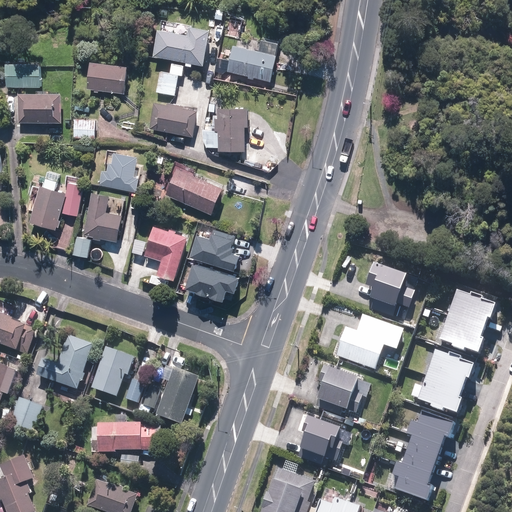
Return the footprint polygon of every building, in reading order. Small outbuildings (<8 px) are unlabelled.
[(243,16),(229,14),(226,34),(240,36),(243,16)] [(276,51),(238,42),(232,68),(270,77),(276,51)] [(44,61),(11,59),(9,82),(43,84),(44,61)] [(131,64),(94,59),(91,84),(128,88),(131,64)] [(178,91),(180,71),(163,69),(161,90),(178,91)] [(63,91),(21,90),(21,119),(63,120),(63,91)] [(159,100),(155,125),(192,132),(197,107),(159,100)] [(249,145),(247,105),(222,106),(223,146),(249,145)] [(99,117),(77,117),(77,135),(99,135),(99,117)] [(133,179),(135,160),(112,157),(111,166),(107,165),(107,172),(101,172),(99,187),(136,191),(138,180),(133,179)] [(180,166),(170,190),(213,208),(223,185),(180,166)] [(252,177),(232,172),(228,189),(248,193),(252,177)] [(70,189),(41,186),(33,220),(62,223),(65,208),(77,210),(81,191),(82,182),(71,181),(70,189)] [(110,191),(93,189),(88,233),(120,237),(123,213),(108,211),(110,191)] [(201,232),(184,227),(171,271),(203,280),(211,253),(196,249),(201,232)] [(91,239),(75,237),(72,257),(88,259),(91,239)] [(408,273),(377,263),(369,285),(375,287),(372,297),(374,298),(371,308),(394,315),(398,302),(410,306),(416,289),(404,285),(408,273)] [(471,293),(459,289),(441,338),(455,343),(454,346),(466,350),(467,347),(480,351),(485,337),(483,337),(490,317),(492,317),(497,302),(484,298),(485,296),(472,292),(471,293)] [(38,325),(0,309),(0,341),(27,352),(38,325)] [(342,327),(332,357),(377,372),(380,363),(383,364),(386,355),(381,353),(385,342),(342,327)] [(80,386),(94,343),(72,336),(64,362),(46,356),(40,373),(80,386)] [(133,353),(109,345),(95,384),(119,393),(133,353)] [(450,354),(437,349),(420,398),(434,403),(432,406),(444,410),(446,407),(459,412),(464,398),(462,397),(469,377),(471,378),(476,363),(463,358),(463,356),(451,352),(450,354)] [(8,398),(16,372),(0,366),(0,403),(2,396),(8,398)] [(201,375),(179,366),(160,413),(182,422),(201,375)] [(356,378),(324,368),(313,403),(346,413),(356,378)] [(147,382),(135,378),(129,396),(140,400),(147,382)] [(162,387),(152,384),(145,404),(155,408),(162,387)] [(46,407),(25,398),(15,420),(36,429),(46,407)] [(456,421),(425,410),(421,421),(415,419),(410,431),(416,434),(406,462),(400,460),(395,473),(401,475),(397,487),(428,498),(434,484),(429,482),(446,436),(450,438),(456,421)] [(336,432),(308,422),(297,451),(294,461),(322,471),(325,461),(338,465),(349,436),(336,432)] [(101,425),(102,450),(164,448),(164,423),(101,425)] [(28,455),(5,463),(10,477),(0,480),(0,492),(2,497),(7,495),(13,511),(23,511),(38,507),(28,479),(35,476),(28,455)] [(317,479),(280,466),(272,490),(271,490),(265,506),(266,506),(264,511),(307,511),(311,499),(310,499),(317,479)] [(98,477),(89,501),(117,511),(129,511),(137,492),(98,477)] [(323,497),(317,511),(363,511),(361,511),(363,505),(338,495),(335,502),(323,497)]
